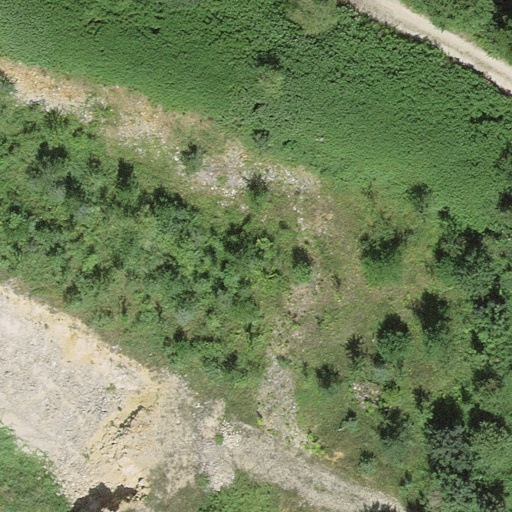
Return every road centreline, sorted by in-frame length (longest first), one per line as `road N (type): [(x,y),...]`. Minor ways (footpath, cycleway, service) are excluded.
road 1 (track): [(355,511),(219,461),(52,365),(0,309)]
road 2 (track): [(511,82),(351,0)]
